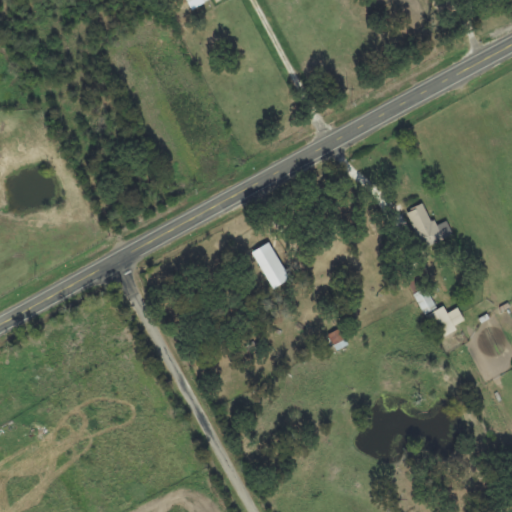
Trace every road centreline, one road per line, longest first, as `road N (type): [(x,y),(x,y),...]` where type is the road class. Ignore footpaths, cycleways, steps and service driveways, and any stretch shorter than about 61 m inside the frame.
road 1 (secondary): [(0,328),(511,46)]
road 2 (residential): [(260,511),(123,260)]
